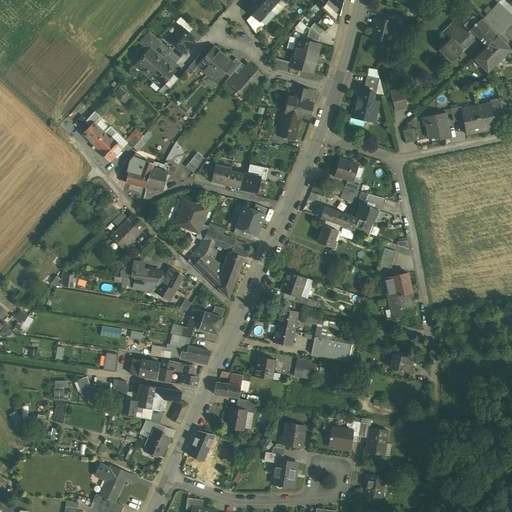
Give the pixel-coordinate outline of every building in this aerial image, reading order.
[(270,9),(259,0),(251,0),(244,8),(252,14),(259,21),(260,20),(270,9)] [(259,0),(270,9),(278,0),(259,0)] [(321,0),(325,3),(321,8),(326,14),(335,22),(337,23),(343,0),(321,0)] [(511,0),(505,0),(501,6),(498,3),(483,18),(499,36),(511,24),(511,16),(511,15),(511,13),(511,0)] [(259,21),(252,14),(246,20),(255,34),(264,24),(260,20),(259,21)] [(335,22),(326,14),(317,24),(324,31),(326,32),(335,22)] [(405,18),(387,14),(386,20),(393,21),(393,22),(403,25),(405,18)] [(473,16),(463,26),(474,38),(476,36),(470,30),(479,22),(473,16)] [(192,28),(180,17),(176,22),(180,26),(181,26),(189,33),(192,28)] [(386,20),(375,18),(371,39),(386,42),(387,35),(390,36),(393,22),(393,21),(386,20)] [(463,26),(456,19),(446,29),(453,36),(450,39),(461,49),(464,46),(465,47),(474,38),(463,26)] [(479,22),(470,30),(476,36),(486,46),(487,47),(497,37),(481,20),(479,22)] [(317,24),(315,22),(311,27),(319,35),(324,31),(317,24)] [(180,26),(168,40),(181,52),(185,48),(186,49),(191,43),(190,42),(194,38),(189,33),(181,26),(180,26)] [(161,42),(149,32),(141,42),(149,49),(150,49),(152,51),(161,42)] [(497,37),(487,47),(486,46),(475,58),(474,59),(487,71),(509,50),(497,37)] [(319,45),(297,39),(290,63),(289,67),(299,69),(311,72),(319,45)] [(461,49),(450,39),(439,50),(451,61),(462,50),(461,49)] [(205,58),(197,66),(198,66),(207,74),(223,55),(214,47),(205,58)] [(149,49),(135,65),(148,76),(163,60),(152,51),(150,49),(149,49)] [(200,54),(188,67),(193,71),(198,66),(197,66),(205,58),(200,54)] [(223,55),(207,74),(216,82),(225,73),(233,64),(232,63),(223,55)] [(233,64),(225,73),(229,76),(233,72),(241,63),(235,58),(232,63),(233,64)] [(290,63),(272,58),(276,70),(297,75),(299,69),(289,67),(290,63)] [(163,60),(148,76),(160,87),(163,83),(172,73),(175,70),(163,60)] [(256,70),(249,63),(237,76),(232,82),(233,83),(247,95),(253,88),(252,88),(263,76),(256,70)] [(229,76),(224,82),(230,87),(233,83),(232,82),(237,76),(233,72),(229,76)] [(172,73),(163,83),(169,89),(178,79),(172,73)] [(379,79),(367,76),(364,89),(373,91),(373,93),(375,94),(379,79)] [(267,82),(260,91),(264,94),(271,85),(267,82)] [(306,90),(294,86),(291,98),(303,101),(306,90)] [(364,89),(363,89),(362,92),(357,91),(351,114),(367,118),(369,111),(376,112),(378,101),(371,100),(373,93),(373,91),(364,89)] [(403,91),(390,95),(394,110),(407,106),(403,91)] [(291,98),(287,112),(300,116),(308,118),(312,103),(303,101),(291,98)] [(499,98),(489,100),(490,104),(490,103),(492,113),(502,111),(499,98)] [(490,104),(475,107),(480,131),(495,128),(492,113),(490,103),(490,104)] [(461,106),(450,108),(453,121),(463,119),(461,110),(462,109),(461,106)] [(462,109),(461,110),(463,119),(466,134),(480,131),(475,107),(462,109)] [(287,112),(283,111),(277,134),(277,136),(283,137),(294,140),(300,116),(287,112)] [(445,111),(427,115),(429,123),(426,124),(429,138),(438,135),(439,139),(451,136),(445,111)] [(93,123),(83,134),(99,149),(109,137),(93,123)] [(414,127),(402,130),(406,143),(417,140),(414,127)] [(147,131),(140,139),(144,144),(152,135),(147,131)] [(270,132),(269,132),(267,139),(266,141),(281,145),(283,137),(277,136),(277,134),(270,132)] [(135,135),(128,143),(133,147),(139,139),(135,135)] [(123,147),(111,136),(109,137),(99,149),(98,150),(109,161),(115,155),(118,157),(120,155),(118,152),(123,147)] [(139,139),(133,147),(138,151),(144,144),(140,139),(139,139)] [(205,159),(197,152),(185,167),(194,173),(204,160),(205,159)] [(144,162),(133,156),(129,161),(127,171),(127,172),(128,172),(128,171),(138,173),(139,173),(144,162)] [(339,159),(334,176),(347,180),(347,179),(353,181),(358,165),(339,159)] [(215,163),(204,160),(194,173),(211,177),(214,164),(215,164),(215,163)] [(144,162),(139,173),(138,173),(135,185),(145,187),(148,176),(151,168),(153,164),(145,161),(144,162)] [(165,165),(153,162),(153,164),(151,168),(167,172),(167,171),(164,170),(165,165)] [(215,164),(214,164),(211,177),(210,181),(226,185),(230,171),(230,167),(215,164)] [(265,180),(267,169),(253,166),(251,175),(260,177),(260,179),(265,180)] [(167,172),(151,168),(148,176),(145,187),(162,191),(166,173),(167,172)] [(138,173),(128,171),(128,172),(126,182),(135,185),(138,173)] [(242,173),(230,171),(226,185),(239,188),(242,173)] [(251,175),(242,173),(239,188),(257,192),(260,179),(260,177),(251,175)] [(353,181),(347,179),(347,180),(345,187),(354,190),(358,191),(359,183),(353,181)] [(350,202),(351,199),(354,190),(343,186),(340,199),(350,202)] [(358,191),(354,190),(351,199),(356,202),(360,191),(358,191)] [(366,193),(360,191),(356,202),(361,204),(361,203),(363,204),(366,193)] [(382,198),(366,193),(363,204),(378,210),(382,198)] [(207,209),(184,200),(180,210),(183,211),(177,225),(198,233),(202,224),(207,209)] [(363,204),(361,203),(361,204),(356,217),(358,218),(372,224),(378,210),(363,204)] [(253,210),(264,214),(266,209),(255,204),(253,210)] [(120,214),(111,205),(103,212),(113,220),(120,214)] [(238,217),(261,226),(265,214),(264,214),(253,210),(243,206),(238,217)] [(355,218),(333,210),(329,221),(331,222),(354,230),(358,218),(356,217),(355,218)] [(120,214),(112,221),(119,228),(128,219),(122,212),(120,214)] [(119,228),(110,236),(123,249),(145,227),(132,214),(119,228)] [(261,226),(238,217),(235,228),(236,228),(252,235),(256,236),(261,226)] [(372,224),(358,218),(354,230),(368,235),(372,224)] [(329,221),(324,220),(322,226),(329,228),(330,225),(331,222),(329,221)] [(354,230),(331,222),(330,225),(342,230),(342,231),(352,235),(354,230)] [(208,226),(202,224),(198,233),(196,238),(202,240),(207,229),(208,226)] [(224,230),(209,224),(208,226),(207,229),(222,235),(224,230)] [(329,228),(322,226),(316,243),(331,248),(337,231),(329,228)] [(252,235),(236,228),(234,234),(250,240),(252,235)] [(222,235),(207,229),(203,239),(212,243),(213,244),(231,250),(235,240),(222,235)] [(187,247),(179,239),(173,245),(181,253),(187,247)] [(206,253),(200,259),(213,271),(216,262),(208,254),(212,243),(203,239),(202,240),(200,247),(206,253)] [(248,246),(235,240),(231,250),(230,254),(230,253),(243,258),(243,259),(248,246)] [(148,244),(114,277),(124,278),(134,279),(135,271),(131,270),(133,261),(142,263),(143,256),(152,248),(148,244)] [(206,253),(200,247),(194,254),(193,253),(192,253),(193,254),(187,260),(193,266),(200,258),(200,259),(206,253)] [(396,252),(385,248),(379,265),(390,269),(396,252)] [(243,258),(230,253),(230,254),(224,270),(220,279),(220,281),(233,286),(243,259),(243,258)] [(220,281),(219,281),(220,279),(213,271),(200,259),(200,258),(193,266),(205,278),(206,277),(217,287),(228,299),(233,286),(220,281)] [(57,268),(46,259),(42,264),(53,273),(57,268)] [(142,263),(133,261),(131,270),(135,271),(135,270),(141,271),(142,263)] [(185,270),(174,263),(172,268),(182,274),(185,270)] [(172,268),(171,268),(162,283),(174,290),(183,275),(182,274),(172,268)] [(141,271),(135,270),(135,271),(134,279),(160,283),(163,277),(160,276),(161,274),(152,272),(152,270),(147,269),(147,272),(141,271)] [(74,273),(66,272),(64,285),(72,286),(74,273)] [(305,278),(288,272),(281,291),(294,295),(299,297),(299,295),(305,278)] [(406,272),(383,278),(388,299),(408,294),(411,293),(406,272)] [(134,279),(124,278),(123,286),(127,286),(132,286),(134,279)] [(160,283),(134,279),(132,286),(132,287),(149,290),(155,293),(161,283),(160,283)] [(162,283),(161,283),(155,293),(169,300),(174,290),(162,283)] [(388,299),(387,299),(392,319),(413,314),(408,294),(388,299)] [(299,297),(294,295),(293,301),(295,302),(306,305),(308,298),(299,295),(299,297)] [(293,301),(284,298),(282,308),(293,310),(295,302),(293,301)] [(185,299),(179,308),(180,310),(186,311),(191,303),(185,299)] [(223,309),(214,306),(212,314),(221,317),(223,309)] [(315,310),(302,306),(299,321),(312,323),(315,310)] [(17,307),(10,314),(7,312),(0,320),(0,321),(12,331),(16,333),(19,329),(27,316),(17,307)] [(282,308),(280,308),(276,325),(294,329),(297,311),(293,310),(282,308)] [(212,314),(195,309),(193,309),(188,326),(216,334),(221,317),(212,314)] [(318,318),(317,324),(314,336),(331,340),(335,322),(318,318)] [(192,330),(172,323),(169,334),(175,335),(180,336),(190,338),(192,330)] [(294,329),(276,325),(273,342),(290,346),(294,329)] [(413,329),(400,325),(398,332),(411,336),(413,329)] [(190,338),(180,336),(178,345),(188,346),(190,338)] [(331,340),(314,336),(311,353),(347,361),(351,344),(331,340)] [(63,358),(65,347),(58,345),(56,357),(63,358)] [(188,346),(187,351),(185,359),(199,363),(207,364),(210,351),(188,346)] [(118,355),(107,353),(105,370),(115,372),(118,355)] [(413,358),(393,354),(391,362),(395,363),(394,369),(410,373),(413,358)] [(275,360),(258,357),(254,376),(271,379),(272,373),(275,360)] [(140,360),(134,358),(131,374),(138,376),(140,360)] [(311,361),(297,358),(295,365),(296,365),(296,364),(310,367),(311,361)] [(159,363),(140,360),(138,376),(156,379),(159,363)] [(194,368),(168,362),(166,360),(162,360),(161,368),(171,370),(182,373),(183,373),(192,375),(194,368)] [(310,367),(296,364),(296,365),(294,376),(308,379),(310,367)] [(349,370),(329,367),(327,376),(347,380),(349,370)] [(171,370),(161,368),(159,380),(169,382),(170,378),(171,373),(171,370)] [(183,373),(182,373),(180,380),(180,382),(181,382),(196,386),(199,377),(192,375),(183,373)] [(279,374),(272,373),(271,379),(278,381),(279,374)] [(243,375),(233,374),(231,385),(241,387),(242,381),(243,375)] [(90,387),(87,377),(76,380),(80,391),(90,387)] [(55,380),(54,399),(64,399),(65,386),(68,386),(68,380),(55,380)] [(126,382),(119,381),(118,387),(117,396),(126,397),(128,386),(127,386),(126,382)] [(231,385),(215,383),(213,394),(239,398),(241,387),(231,385)] [(154,387),(139,384),(136,401),(135,406),(136,406),(150,409),(154,387)] [(79,392),(83,397),(89,398),(90,387),(80,391),(79,392)] [(107,390),(90,387),(89,398),(94,399),(100,400),(106,401),(107,390)] [(181,392),(154,387),(150,409),(152,409),(160,410),(162,399),(178,402),(179,401),(181,392)] [(126,400),(123,399),(122,403),(121,412),(128,413),(131,400),(126,400)] [(255,402),(239,399),(238,406),(254,409),(255,402)] [(375,399),(373,405),(394,409),(395,402),(375,399)] [(188,404),(179,401),(178,402),(170,419),(180,423),(188,404)] [(55,402),(55,421),(66,422),(66,402),(55,402)] [(119,403),(115,402),(114,410),(121,412),(122,403),(119,403)] [(150,409),(136,406),(134,414),(134,417),(146,419),(149,419),(152,409),(150,409)] [(246,410),(229,407),(225,428),(243,431),(246,410)] [(160,410),(152,409),(149,419),(146,419),(145,421),(159,425),(164,411),(160,410)] [(159,425),(145,421),(142,429),(152,433),(153,430),(162,434),(165,427),(159,425)] [(360,423),(354,422),(352,431),(353,431),(353,436),(358,437),(360,423)] [(305,426),(286,423),(282,445),(302,448),(305,426)] [(366,424),(360,423),(358,437),(364,438),(366,424)] [(352,431),(331,428),(328,445),(350,449),(353,436),(353,431),(352,431)] [(388,431),(369,428),(366,453),(381,455),(383,443),(386,443),(388,431)] [(162,434),(153,430),(152,433),(150,439),(146,440),(145,443),(150,456),(152,457),(155,456),(156,453),(161,455),(164,448),(166,447),(168,442),(167,442),(168,439),(167,436),(162,434)] [(214,435),(198,431),(188,455),(203,462),(214,435)] [(284,449),(273,447),(272,453),(283,455),(284,449)] [(283,455),(272,453),(270,462),(275,463),(276,459),(282,461),(283,455)] [(282,461),(276,459),(275,463),(272,483),(293,487),(297,463),(282,461)] [(123,471),(111,465),(109,468),(100,463),(94,475),(108,482),(105,489),(103,488),(100,495),(100,496),(114,502),(123,482),(119,481),(121,476),(123,471)] [(123,471),(121,476),(131,481),(134,475),(123,471)] [(242,474),(237,471),(232,480),(237,483),(242,474)] [(398,473),(385,471),(384,477),(385,477),(384,479),(397,481),(397,478),(398,473)] [(384,477),(369,475),(365,496),(381,498),(384,479),(385,477),(384,477)] [(407,479),(397,478),(397,481),(396,485),(406,487),(407,479)] [(114,502),(100,496),(100,495),(96,494),(92,501),(116,511),(120,511),(123,506),(114,502)] [(202,501),(188,499),(186,510),(191,511),(192,507),(201,508),(202,501)] [(76,511),(78,502),(66,500),(64,511),(76,511)] [(116,511),(94,502),(92,509),(99,511),(116,511)]
